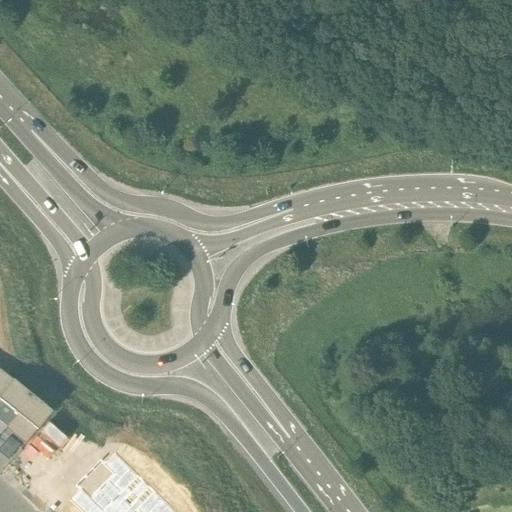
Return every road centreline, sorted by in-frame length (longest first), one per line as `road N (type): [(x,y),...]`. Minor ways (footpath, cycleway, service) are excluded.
road 1 (primary): [(72,281),(68,322),(86,358),(120,381),(179,386),(211,400),(301,511)]
road 2 (tertiary): [(226,295),(254,252),(329,227),(411,215),(511,220)]
road 3 (primary): [(291,210),(210,223),(127,203),(41,139)]
road 4 (tertiary): [(511,197),(412,189),(291,210)]
road 5 (primary): [(85,257),(92,326),(110,350),(151,366),(206,338)]
road 6 (primary): [(136,229),(86,202),(41,139)]
road 7 (primary): [(345,511),(265,408)]
road 8 (primary): [(6,172),(72,281)]
